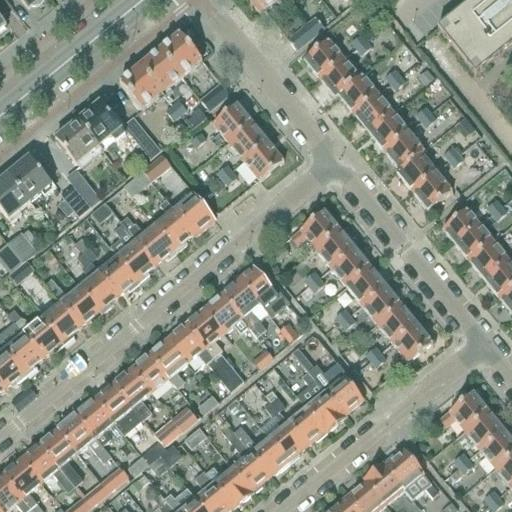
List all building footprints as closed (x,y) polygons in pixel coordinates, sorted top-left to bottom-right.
[(18,0),(28,12),(32,9),(35,9),(38,8),(40,7),(43,4),(44,2),(44,0),(18,0)] [(264,15),(283,0),(252,0),(254,2),(251,5),(260,15),(263,13),(264,15)] [(511,0),(476,0),(438,31),(476,77),(511,48),(511,0)] [(317,38),(325,32),(316,21),(308,28),(317,38)] [(297,54),(317,38),(308,28),(288,44),(297,54)] [(183,82),(202,65),(180,38),(160,54),(183,82)] [(357,53),(366,45),(361,39),(352,47),(357,53)] [(320,83),(345,63),(329,44),(304,63),(320,83)] [(366,45),(357,53),(362,59),(371,52),(366,45)] [(163,98),(183,82),(160,54),(140,70),(163,98)] [(360,82),(360,81),(345,63),(320,83),(336,102),(339,99),(360,82)] [(143,114),(163,98),(140,70),(120,87),(132,101),(132,105),(137,111),(141,112),(143,114)] [(391,88),(400,80),(395,74),(386,82),(391,88)] [(400,80),(391,88),(396,94),(409,84),(404,77),(400,80)] [(354,119),(379,98),(363,79),(360,81),(360,82),(339,99),(354,119)] [(210,115),(230,98),(221,88),(201,105),(210,115)] [(394,117),(379,98),(354,119),(370,137),(394,117)] [(174,109),(181,118),(186,114),(179,105),(174,109)] [(110,118),(100,106),(79,123),(103,153),(115,143),(118,146),(124,140),(122,138),(124,136),(121,133),(124,131),(151,164),(162,155),(134,122),(125,129),(113,115),(110,118)] [(431,118),(421,126),(427,132),(449,113),(444,107),(431,118)] [(229,147),(254,128),(237,108),(213,128),(229,147)] [(174,124),(181,118),(174,109),(166,115),(174,124)] [(193,134),(207,122),(199,111),(191,118),(193,120),(186,125),(193,134)] [(421,126),(431,118),(426,112),(416,120),(421,126)] [(385,156),(409,136),(394,117),(370,137),(385,156)] [(80,171),(103,153),(79,123),(56,142),(80,171)] [(244,165),(268,146),(254,128),(229,147),(244,165)] [(422,157),(425,155),(409,136),(385,156),(400,174),(400,175),(421,157),(422,157)] [(196,152),(207,144),(201,137),(191,146),(196,152)] [(260,185),(284,165),(268,146),(244,165),(260,185)] [(449,166),(459,158),(453,152),(444,159),(449,166)] [(437,176),(422,157),(421,157),(400,175),(400,174),(397,177),(412,196),(437,176)] [(459,158),(449,166),(454,172),(463,165),(463,164),(459,158)] [(46,200),(55,192),(29,160),(28,161),(29,161),(9,178),(31,206),(43,197),(46,200)] [(163,160),(143,175),(152,186),(171,170),(163,160)] [(222,184),(233,176),(228,169),(217,178),(222,184)] [(440,180),(447,174),(444,170),(437,176),(412,196),(428,215),(453,195),(440,180)] [(67,180),(92,211),(102,203),(77,173),(67,180)] [(133,201),(152,186),(143,175),(124,191),(133,201)] [(233,176),(222,184),(227,190),(238,181),(233,176)] [(19,216),(31,206),(9,178),(0,184),(0,212),(11,227),(22,219),(19,216)] [(80,222),(91,212),(73,190),(62,199),(66,204),(75,215),(80,222)] [(197,240),(215,225),(194,198),(175,213),(197,240)] [(197,240),(175,213),(166,203),(159,209),(167,220),(155,229),(177,256),(187,248),(185,246),(194,239),(196,241),(197,240)] [(68,221),(75,215),(66,204),(59,210),(68,221)] [(493,219),(502,211),(497,205),(488,212),(493,219)] [(99,228),(113,217),(105,207),(91,218),(99,228)] [(502,211),(493,219),(498,225),(507,217),(502,211)] [(481,229),(480,229),(467,213),(443,233),(456,249),(481,229)] [(316,254),(340,234),(324,215),(291,242),(297,250),(307,242),(316,254)] [(136,229),(135,230),(127,221),(121,226),(157,269),(166,262),(168,264),(177,256),(155,229),(144,238),(136,229)] [(157,269),(121,226),(120,226),(119,226),(122,229),(114,236),(120,243),(110,251),(117,260),(139,287),(149,279),(147,277),(157,269)] [(469,265),(494,245),(481,229),(456,249),(469,265)] [(8,248),(24,267),(36,257),(31,251),(38,245),(29,234),(22,240),(20,238),(8,248)] [(331,272),(356,253),(340,234),(316,254),(331,272)] [(91,266),(97,261),(82,243),(76,248),(83,257),(91,266)] [(509,264),(509,263),(494,245),(469,265),(485,284),(509,264)] [(11,277),(24,267),(8,248),(0,254),(0,276),(0,277),(6,271),(11,277)] [(347,291),(371,272),(356,253),(331,272),(347,291)] [(83,257),(77,262),(84,271),(91,266),(83,257)] [(130,295),(139,287),(117,260),(99,276),(119,300),(128,293),(130,295)] [(500,302),(511,292),(511,267),(509,264),(485,284),(500,302)] [(265,278),(262,281),(253,270),(238,282),(240,284),(261,309),(272,323),(290,308),(265,278)] [(363,310),(387,291),(371,272),(347,291),(363,310)] [(110,308),(119,300),(99,276),(80,291),(102,318),(111,310),(110,308)] [(309,291),(320,282),(315,276),(304,285),(309,291)] [(320,282),(309,291),(310,291),(302,298),(307,304),(316,298),(315,297),(326,288),(320,282)] [(60,292),(59,292),(52,283),(45,288),(53,297),(61,307),(81,332),(90,324),(92,326),(102,318),(80,291),(67,301),(60,292)] [(258,342),(264,337),(267,335),(252,316),(261,309),(240,284),(222,298),(243,323),(242,324),(250,333),(258,342)] [(378,329),(402,309),(387,291),(363,310),(378,329)] [(511,317),(511,292),(500,302),(511,317)] [(242,324),(243,323),(222,298),(213,306),(212,304),(202,312),(224,339),(242,324)] [(72,339),(81,332),(61,307),(42,322),(64,349),(74,341),(72,339)] [(393,348),(417,328),(402,309),(378,329),(393,348)] [(214,347),(224,339),(202,312),(193,319),(195,321),(185,328),(237,392),(244,386),(220,358),(222,356),(214,347)] [(25,324),(22,323),(14,314),(8,319),(15,328),(23,337),(44,362),(53,355),(54,357),(64,349),(42,322),(31,331),(25,324)] [(341,328),(350,320),(345,314),(336,322),(341,328)] [(9,333),(15,328),(8,319),(2,324),(9,333)] [(350,320),(341,328),(346,335),(356,327),(350,320)] [(231,397),(237,392),(185,328),(176,336),(175,334),(166,342),(188,369),(199,359),(206,369),(208,368),(231,397)] [(409,367),(433,347),(417,328),(393,348),(409,367)] [(291,347),(297,341),(287,329),(281,334),(291,347)] [(35,369),(44,362),(23,337),(5,353),(27,380),(37,371),(35,369)] [(176,378),(188,369),(166,342),(156,349),(158,351),(149,358),(169,383),(177,393),(184,387),(176,378)] [(371,365),(381,357),(376,352),(367,359),(371,365)] [(27,380),(5,353),(0,356),(0,385),(6,393),(15,385),(17,387),(27,380)] [(259,374),(274,363),(267,354),(252,366),(259,374)] [(381,357),(371,365),(377,372),(386,364),(381,357)] [(151,398),(169,383),(149,358),(140,366),(139,364),(129,371),(151,398)] [(316,386),(309,377),(298,364),(291,369),(310,391),(316,386)] [(143,425),(153,417),(143,405),(151,398),(129,371),(120,379),(121,381),(112,388),(143,425)] [(343,380),(330,391),(315,372),(309,377),(316,386),(324,396),(345,422),(346,422),(344,420),(363,404),(343,380)] [(368,392),(375,386),(366,375),(359,381),(368,392)] [(143,425),(112,388),(103,396),(102,394),(93,401),(115,428),(125,440),(137,430),(150,446),(156,442),(155,440),(143,425)] [(189,388),(178,394),(187,410),(198,404),(189,388)] [(327,437),(345,422),(324,396),(306,411),(327,437)] [(465,436),(490,416),(473,396),(440,424),(446,432),(455,424),(465,436)] [(205,419),(219,407),(213,400),(201,411),(200,413),(205,419)] [(103,451),(111,445),(104,437),(115,428),(93,401),(83,409),(85,411),(76,418),(96,443),(103,451)] [(272,407),(279,416),(285,412),(277,403),(272,407)] [(317,445),(327,437),(306,411),(287,426),(307,450),(315,443),(317,445)] [(187,412),(172,424),(183,436),(197,425),(187,412)] [(242,447),(248,442),(224,412),(218,417),(235,438),(242,447)] [(480,454),(505,434),(490,416),(465,436),(480,454)] [(103,451),(96,443),(76,418),(67,426),(65,424),(56,431),(78,458),(90,448),(106,467),(112,462),(103,451)] [(298,457),(307,450),(287,426),(268,441),(290,468),(300,459),(298,457)] [(160,446),(165,452),(180,440),(170,428),(155,440),(156,442),(160,446)] [(75,492),(83,486),(68,467),(78,458),(56,431),(47,439),(48,441),(39,448),(67,483),(75,492)] [(202,434),(187,447),(194,456),(209,443),(202,434)] [(496,473),(511,459),(511,443),(505,434),(480,454),(496,473)] [(270,481),(250,456),(242,447),(235,438),(228,443),(243,462),(231,471),(253,498),(263,490),(261,488),(270,481)] [(280,476),(290,468),(268,441),(250,456),(270,481),(278,474),(280,476)] [(149,469),(160,460),(167,455),(165,452),(160,446),(142,461),(149,469)] [(75,492),(67,483),(39,448),(30,456),(28,454),(19,462),(41,488),(53,478),(76,506),(82,501),(75,492)] [(160,460),(170,472),(183,461),(173,449),(167,455),(160,460)] [(424,480),(403,454),(394,461),(392,459),(383,467),(405,495),(412,504),(425,494),(432,503),(438,498),(424,480)] [(458,472),(468,464),(463,459),(454,466),(458,472)] [(511,492),(511,490),(511,459),(496,473),(511,492)] [(158,482),(170,472),(160,460),(149,469),(148,470),(158,482)] [(135,481),(148,470),(149,469),(142,461),(128,473),(135,481)] [(41,511),(30,498),(41,488),(19,462),(10,469),(12,471),(2,478),(30,511),(41,511)] [(468,464),(458,472),(464,478),(473,471),(468,464)] [(419,511),(412,504),(405,495),(383,467),(364,483),(386,510),(398,501),(405,510),(406,509),(408,511),(419,511)] [(233,511),(213,487),(205,477),(197,468),(191,473),(198,482),(195,484),(203,494),(194,502),(202,511),(231,511),(232,511),(233,511)] [(233,511),(235,511),(253,498),(231,471),(213,487),(233,511)] [(458,472),(450,478),(449,479),(455,486),(464,478),(458,472)] [(19,511),(30,511),(2,478),(0,480),(0,511),(12,511),(17,509),(19,511)] [(103,489),(109,496),(110,497),(123,487),(116,479),(103,489)] [(383,511),(386,510),(364,483),(354,491),(356,493),(347,500),(357,511),(383,511)] [(91,511),(109,496),(103,489),(102,487),(83,503),(91,511)] [(168,507),(174,503),(166,493),(160,499),(168,507)] [(489,509),(498,502),(494,496),(484,504),(489,509)] [(171,511),(168,507),(160,499),(154,504),(160,511),(171,511)] [(357,511),(347,500),(339,507),(337,505),(328,511),(357,511)] [(91,511),(83,503),(83,502),(70,511),(91,511)] [(202,511),(194,502),(181,511),(174,503),(168,507),(171,511),(202,511)] [(498,502),(489,509),(491,511),(499,511),(504,508),(498,502)]
